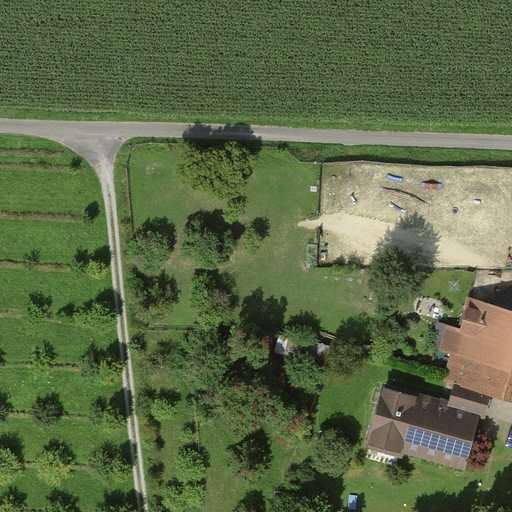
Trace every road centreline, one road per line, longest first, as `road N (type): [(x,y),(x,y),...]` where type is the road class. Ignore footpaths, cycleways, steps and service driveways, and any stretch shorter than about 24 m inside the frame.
road 1 (track): [(0,125),(511,147)]
road 2 (track): [(108,133),(145,511)]
